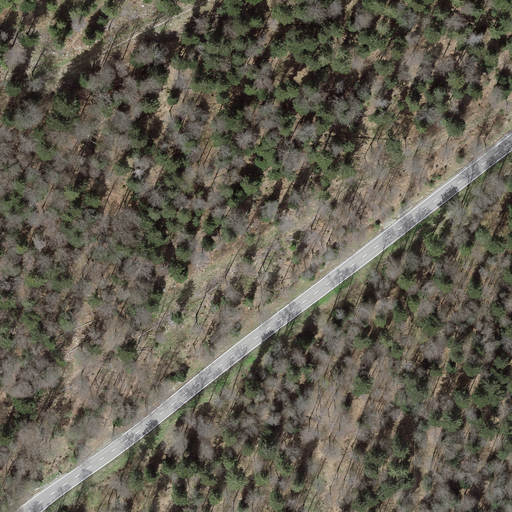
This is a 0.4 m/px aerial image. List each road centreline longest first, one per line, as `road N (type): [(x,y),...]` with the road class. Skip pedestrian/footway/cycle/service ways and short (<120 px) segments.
road 1 (secondary): [(28,511),(511,138)]
road 2 (track): [(0,101),(199,0)]
